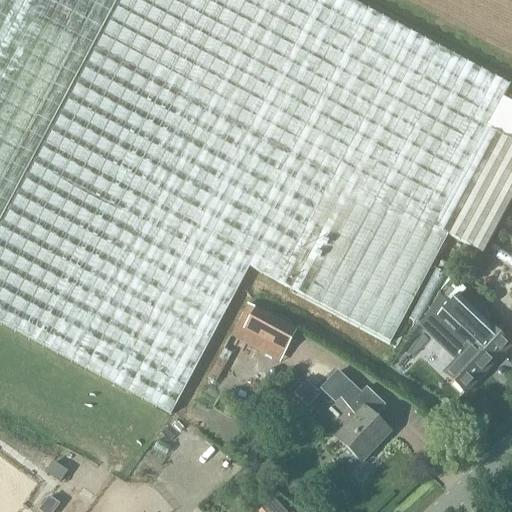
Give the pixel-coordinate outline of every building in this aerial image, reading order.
[(0,0),(0,325),(171,417),(250,268),(388,341),(391,343),(447,238),(483,257),(511,201),(511,104),(503,99),(510,88),(345,0),(0,0)] [(419,326),(446,276),(436,272),(409,321),(419,326)] [(438,297),(419,327),(455,361),(443,374),(465,393),(509,345),(458,299),(455,296),(447,305),(438,297)] [(247,305),(230,337),(279,363),(297,330),(254,308),(254,309),(247,305)] [(224,350),(208,379),(216,383),(232,354),(224,350)] [(304,379),(291,393),(305,405),(318,391),(304,379)] [(358,412),(334,438),(362,464),(391,433),(374,417),(386,406),(367,389),(351,406),(358,412)] [(209,462),(196,478),(209,489),(223,473),(209,462)] [(259,511),(285,511),(274,499),(259,511)]
